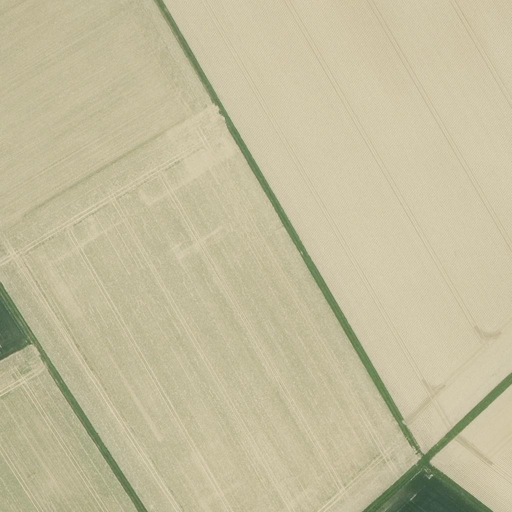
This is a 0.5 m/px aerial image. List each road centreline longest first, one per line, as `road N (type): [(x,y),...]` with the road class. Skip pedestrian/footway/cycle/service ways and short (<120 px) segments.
road 1 (track): [(484,511),(422,460),(156,0)]
road 2 (track): [(0,287),(142,511)]
road 3 (track): [(367,511),(511,378)]
